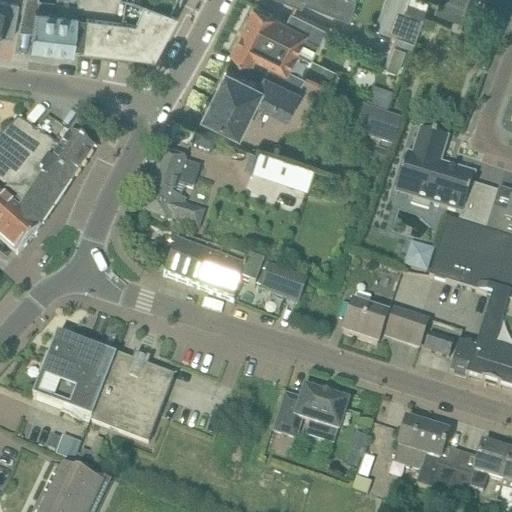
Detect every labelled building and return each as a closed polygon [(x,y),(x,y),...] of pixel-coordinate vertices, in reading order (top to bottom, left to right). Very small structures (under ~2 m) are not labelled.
[(24,0),(20,21),(33,23),(32,31),(30,45),(52,48),(57,0),(56,0),(56,1),(47,0),(24,0)] [(57,0),(52,48),(72,50),(73,42),(82,43),(82,45),(82,46),(87,11),(76,9),(77,0),(57,0)] [(77,0),(76,9),(87,11),(83,44),(82,46),(153,54),(175,13),(174,12),(170,11),(140,0),(77,0)] [(140,0),(170,11),(174,0),(140,0)] [(295,0),(349,20),(356,4),(346,0),(295,0)] [(424,0),(393,0),(407,5),(394,43),(412,49),(428,1),(424,0)] [(445,0),(444,6),(471,14),(475,0),(445,0)] [(0,35),(13,38),(16,18),(18,4),(3,1),(1,10),(0,9),(0,35)] [(266,38),(298,53),(306,36),(320,42),(326,29),(295,14),(289,24),(275,18),(276,17),(254,6),(243,30),(264,41),(266,38)] [(243,30),(231,53),(249,62),(252,64),(255,58),(272,66),(275,59),(289,65),(288,67),(291,68),(294,61),(298,53),(266,38),(264,41),(243,30)] [(395,47),(387,70),(398,74),(406,51),(395,47)] [(301,92),(265,74),(260,85),(227,69),(204,115),(240,133),(256,103),(288,119),(301,92)] [(334,127),(359,136),(393,147),(398,135),(402,121),(343,102),(334,127)] [(56,179),(67,187),(93,149),(70,133),(60,148),(18,119),(0,137),(0,140),(35,168),(36,167),(43,172),(44,170),(56,179)] [(447,139),(420,131),(413,154),(407,153),(394,195),(411,200),(410,205),(430,211),(431,206),(460,215),(458,225),(485,233),(493,208),(497,193),(471,185),(474,176),(439,165),(447,139)] [(197,134),(192,148),(206,154),(213,150),(216,142),(197,134)] [(36,167),(35,168),(0,140),(0,195),(17,210),(41,227),(67,187),(56,179),(44,170),(43,172),(36,167)] [(260,150),(253,172),(308,190),(316,168),(260,150)] [(163,155),(143,213),(167,221),(191,228),(200,231),(206,212),(185,205),(186,201),(180,199),(175,198),(186,162),(183,161),(182,161),(163,155)] [(369,196),(372,187),(354,180),(351,189),(369,196)] [(39,229),(41,227),(17,210),(0,195),(0,240),(17,255),(39,230),(39,229)] [(493,208),(485,233),(511,241),(511,201),(508,213),(493,208)] [(460,338),(449,373),(511,392),(511,241),(485,233),(458,225),(446,221),(428,279),(491,297),(477,343),(460,338)] [(170,258),(163,276),(198,290),(233,303),(240,284),(240,283),(248,286),(254,289),(255,287),(260,289),(261,289),(269,267),(249,260),(214,248),(178,236),(170,258)] [(426,274),(434,250),(418,246),(408,251),(403,266),(426,274)] [(261,289),(260,291),(297,305),(306,281),(269,267),(261,289)] [(419,348),(425,330),(428,322),(388,309),(386,316),(352,305),(342,335),(377,346),(383,327),(395,331),(392,340),(419,348)] [(453,344),(449,342),(451,336),(441,332),(438,339),(428,335),(423,350),(448,359),(453,344)] [(70,413),(92,354),(75,347),(76,344),(56,337),(52,349),(52,350),(43,375),(42,375),(32,399),(35,401),(36,400),(70,413)] [(92,354),(70,413),(69,414),(90,421),(114,359),(93,351),(92,354)] [(133,367),(114,359),(90,421),(148,444),(172,381),(142,370),(145,362),(136,359),(133,367)] [(285,396),(274,432),(293,438),(295,432),(298,420),(307,423),(304,435),(332,444),(336,432),(337,433),(347,404),(304,390),(300,401),(285,396)] [(447,496),(455,472),(437,466),(447,435),(405,422),(393,460),(420,469),(415,485),(428,490),(447,496)] [(52,437),(47,450),(57,453),(62,441),(52,437)] [(487,477),(501,482),(511,450),(494,445),(493,450),(481,446),(471,477),(455,472),(447,496),(465,502),(470,488),(482,492),(487,477)] [(357,469),(361,452),(351,449),(346,466),(357,469)] [(511,511),(511,450),(501,482),(502,482),(499,489),(511,492),(511,496),(510,501),(511,501),(511,511)] [(81,451),(78,458),(95,464),(97,458),(81,451)] [(363,455),(360,474),(369,476),(372,456),(363,455)] [(88,481),(62,468),(41,511),(89,511),(104,483),(109,485),(109,484),(90,476),(88,481)] [(367,497),(372,484),(357,478),(352,491),(367,497)] [(498,511),(501,505),(495,503),(491,511),(498,511)]
